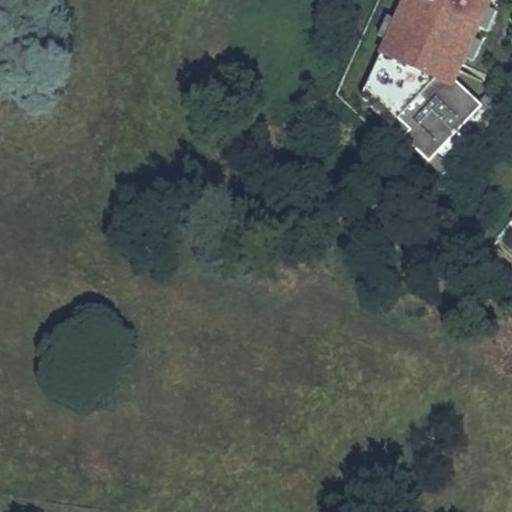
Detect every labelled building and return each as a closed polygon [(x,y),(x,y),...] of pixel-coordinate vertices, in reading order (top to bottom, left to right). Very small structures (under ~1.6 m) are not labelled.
[(406,0),(394,28),(385,49),(364,97),(380,112),(373,120),(390,135),(397,128),(409,140),(402,147),(417,161),(423,154),(445,175),(496,119),(479,103),(458,84),(452,92),(443,84),(450,69),(460,73),(465,60),(474,40),(479,29),(488,9),(488,8),(476,2),(477,0),(406,0)] [(488,9),(479,29),(489,34),(498,13),(488,9)] [(394,28),(385,24),(376,44),(385,49),(394,28)] [(474,40),(465,60),(475,65),(484,44),(474,40)] [(452,92),(458,84),(456,82),(460,73),(450,69),(443,84),(452,92)] [(487,94),(479,103),(496,119),(504,110),(487,94)] [(380,112),(364,97),(360,107),(373,120),(380,112)] [(397,128),(390,135),(402,147),(409,140),(397,128)] [(423,154),(417,161),(439,182),(445,175),(423,154)]
